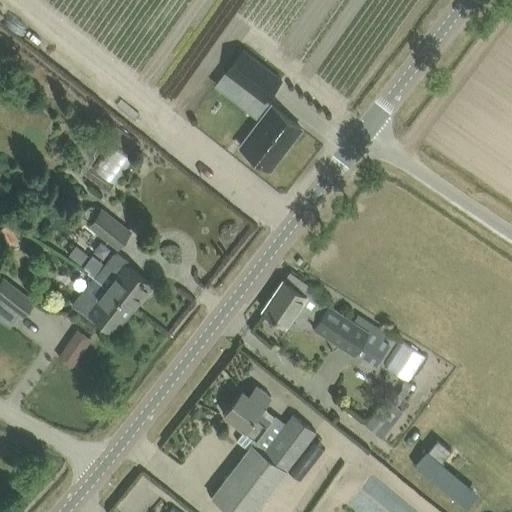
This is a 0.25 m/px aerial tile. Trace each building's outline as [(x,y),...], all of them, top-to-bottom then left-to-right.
[(228,91),(237,79),(264,101),(281,78),(243,49),(226,71),(216,83),(228,91)] [(269,168),(270,167),(268,165),(286,142),(288,143),(300,127),(271,105),(240,145),(269,168)] [(142,143),(107,118),(100,128),(120,142),(119,143),(134,154),(142,143)] [(98,168),(121,186),(140,161),(117,144),(98,168)] [(117,246),(130,231),(101,208),(89,224),(117,246)] [(10,223),(0,227),(0,239),(3,245),(17,238),(10,223)] [(107,286),(132,306),(150,283),(126,263),(128,260),(116,250),(112,251),(103,262),(92,254),(84,265),(89,268),(87,271),(94,277),(93,277),(107,286)] [(265,311),(279,321),(286,325),(296,310),(303,315),(305,312),(318,320),(316,323),(318,325),(316,327),(353,353),(356,350),(376,363),(378,361),(389,344),(382,340),(388,331),(359,313),(354,321),(308,291),(311,286),(290,271),(263,309),(265,311)] [(0,281),(0,297),(20,313),(22,315),(33,301),(3,277),(0,281)] [(107,286),(93,277),(72,304),(95,322),(98,318),(113,330),(132,306),(107,286)] [(71,337),(57,356),(72,366),(85,347),(71,337)] [(402,341),(386,366),(404,378),(407,380),(408,380),(424,355),(402,341)] [(211,495),(227,507),(233,511),(252,511),(314,432),(293,415),(286,423),(265,407),(272,396),(255,383),(248,393),(242,389),(223,413),(244,429),(236,439),(248,448),(211,495)] [(370,417),(386,430),(402,410),(391,402),(383,413),(377,408),(370,417)] [(421,423),(402,451),(452,484),(460,472),(441,459),(442,456),(427,446),(436,433),(421,423)]
